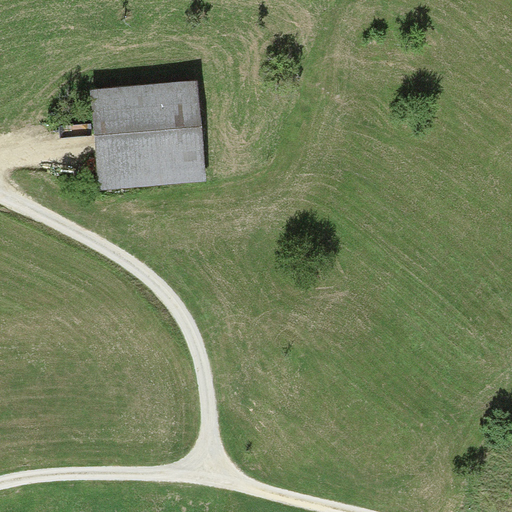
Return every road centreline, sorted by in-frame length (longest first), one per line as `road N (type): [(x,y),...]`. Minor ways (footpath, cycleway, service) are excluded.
road 1 (track): [(0,197),(108,249),(153,281),(185,327),(204,390),(206,472)]
road 2 (track): [(334,511),(206,472),(29,476),(0,484)]
